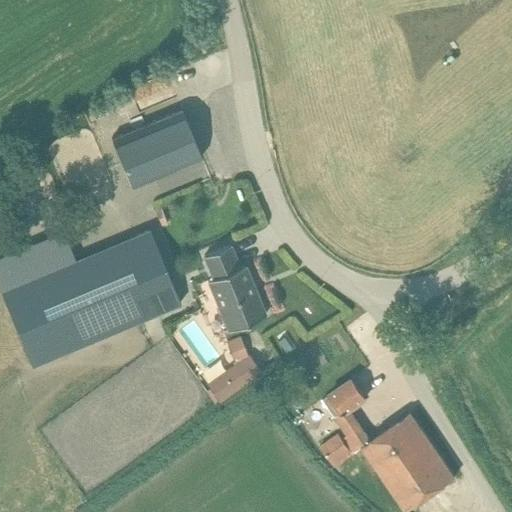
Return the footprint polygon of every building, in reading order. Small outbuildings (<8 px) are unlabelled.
[(182,109),(163,117),(111,139),(131,187),(202,157),(182,109)] [(150,229),(131,237),(0,291),(31,365),(181,303),(150,229)] [(230,244),(204,255),(217,287),(212,289),(229,330),(265,314),(245,264),(239,267),(230,244)] [(272,337),(287,359),(299,351),(284,329),(272,337)] [(227,346),(199,363),(211,382),(239,365),(227,346)] [(366,398),(352,378),(323,398),(347,435),(341,439),(338,434),(320,445),(333,463),(370,439),(350,409),(366,398)] [(455,476),(408,412),(370,439),(361,445),(407,510),(455,476)]
